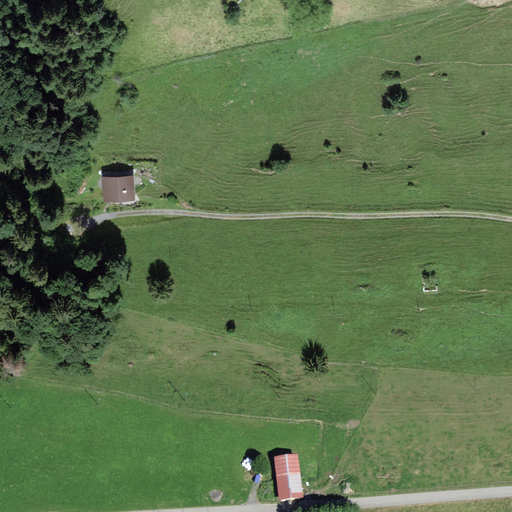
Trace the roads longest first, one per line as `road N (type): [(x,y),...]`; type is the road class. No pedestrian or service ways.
road 1 (track): [(511,220),(96,216)]
road 2 (unclassified): [(209,511),(511,490)]
